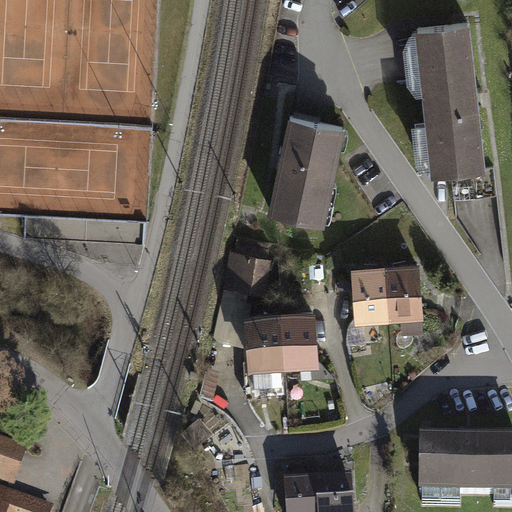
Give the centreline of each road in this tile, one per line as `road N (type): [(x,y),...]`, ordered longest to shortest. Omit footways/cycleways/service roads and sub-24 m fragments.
road 1 (residential): [(511,328),(322,46)]
road 2 (track): [(122,304),(141,299),(202,0)]
road 3 (residential): [(511,371),(424,393),(392,426),(277,454),(240,408)]
road 4 (residential): [(152,511),(91,422),(28,371),(0,359)]
road 5 (unknown): [(370,432),(342,366),(336,297)]
